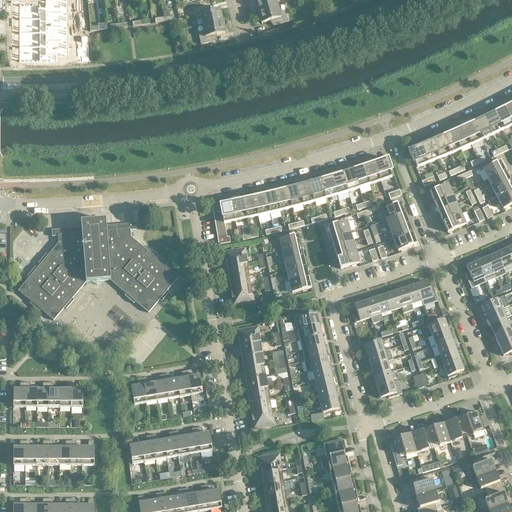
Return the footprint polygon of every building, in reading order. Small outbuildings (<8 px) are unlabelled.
[(40,6),(18,6),(18,63),(57,63),(57,57),(67,57),(66,0),(44,0),(45,7),(40,7),(40,6)] [(254,5),(256,13),(277,6),(274,0),(255,0),(254,0),(255,5),(254,5)] [(201,19),(202,26),(222,22),(221,19),(223,19),(221,14),(220,14),(219,10),(207,12),(205,6),(193,9),(195,20),(201,19)] [(279,13),(277,6),(256,13),(259,20),(260,20),(261,24),(273,20),(275,26),(287,22),(284,11),(279,13)] [(222,24),(222,22),(202,26),(204,33),(198,34),(200,45),(213,42),(212,36),(224,34),(223,29),(225,29),(224,24),(222,24)] [(76,39),(77,57),(81,57),(81,62),(89,62),(87,38),(76,39)] [(511,126),(511,124),(504,109),(501,110),(500,110),(499,110),(498,110),(496,111),(495,111),(493,112),(502,131),(511,126)] [(502,131),(493,112),(491,113),(490,114),(489,115),(487,116),(486,117),(487,117),(483,119),(492,136),(502,131)] [(492,136),(483,119),(480,120),(478,120),(476,121),(474,121),(472,122),(481,141),(492,136)] [(481,141),(472,122),(469,124),(467,125),(466,126),(466,127),(463,128),(471,146),(481,141)] [(471,146),(463,128),(459,130),(459,129),(458,129),(456,130),(455,130),(453,130),(451,131),(460,151),(471,146)] [(460,151),(451,131),(449,132),(448,133),(446,135),(445,135),(445,136),(442,138),(449,155),(460,151)] [(449,155),(442,138),(438,139),(438,138),(437,138),(434,139),(432,139),(430,140),(439,160),(449,155)] [(439,160),(430,140),(428,141),(427,142),(425,143),(424,144),(424,145),(421,146),(428,164),(439,160)] [(428,164),(421,146),(417,148),(417,147),(415,147),(414,147),(412,148),(411,148),(409,149),(410,151),(408,152),(413,163),(414,162),(417,169),(428,164)] [(506,146),(498,150),(500,154),(508,151),(506,146)] [(500,154),(498,150),(491,154),(493,158),(500,154)] [(485,156),(477,160),(479,164),(487,161),(485,156)] [(378,163),(374,164),(381,182),(392,178),(385,158),(384,158),(382,159),(381,160),(380,160),(377,162),(378,163)] [(479,164),(477,160),(469,163),(471,168),(479,164)] [(482,171),(487,181),(505,171),(500,161),(482,171)] [(381,182),(374,164),(371,165),(371,164),(369,164),(366,165),(365,165),(363,166),(370,186),(381,182)] [(370,186),(363,166),(362,166),(360,167),(357,168),(356,169),(356,170),(353,171),(359,189),(370,186)] [(359,189),(353,171),(349,172),(349,171),(348,171),(345,172),(343,172),(341,173),(348,193),(359,189)] [(510,181),(505,171),(487,181),(492,190),(510,181)] [(348,193),(341,173),(339,173),(338,174),(337,175),(335,175),(334,176),(334,177),(331,178),(337,196),(348,193)] [(337,196),(331,178),(328,179),(327,178),(326,178),(324,178),(323,178),(321,179),(319,179),(325,200),(337,196)] [(433,178),(421,182),(424,188),(435,183),(433,178)] [(325,200),(319,179),(317,180),(316,181),(315,181),(313,182),(312,183),(309,184),(314,203),(325,200)] [(511,191),(511,184),(510,181),(492,190),(497,200),(511,191)] [(314,203),(309,184),(305,185),(304,185),(301,185),(299,185),(297,185),(303,206),(314,203)] [(303,206),(297,185),(295,186),(294,187),(293,187),(291,188),(290,189),(287,190),(292,209),(303,206)] [(429,193),(434,203),(452,195),(447,185),(429,193)] [(292,209),(287,190),(283,191),(283,190),(282,190),(279,191),(277,191),(275,191),(280,212),(292,209)] [(401,196),(399,190),(388,195),(390,200),(401,196)] [(280,212),(275,191),(273,192),(272,192),(269,193),(268,194),(268,195),(265,196),(269,214),(280,212)] [(511,204),(511,191),(497,200),(503,210),(511,204)] [(456,205),(452,195),(434,203),(438,213),(456,205)] [(258,217),(253,196),(251,197),(250,197),(248,198),(247,199),(246,199),(246,200),(242,201),(246,220),(258,217)] [(255,196),(253,196),(258,217),(269,214),(265,196),(261,197),(261,196),(260,196),(257,196),(255,196)] [(235,222),(231,201),(229,202),(227,202),(226,203),(225,203),(223,204),(224,205),(220,205),(220,207),(223,224),(224,224),(235,222)] [(233,201),(231,201),(235,222),(246,220),(242,201),(239,202),(239,201),(237,201),(234,201),(233,201)] [(382,210),(386,221),(405,214),(401,203),(382,210)] [(461,215),(456,205),(438,213),(443,223),(461,215)] [(223,224),(220,207),(212,208),(217,240),(227,238),(224,224),(223,224)] [(487,207),(482,209),(487,220),(492,217),(487,207)] [(484,221),(479,210),(474,213),(479,223),(484,221)] [(408,224),(405,214),(386,221),(390,231),(408,224)] [(465,225),(461,215),(443,223),(447,233),(465,225)] [(106,226),(106,220),(80,222),(80,228),(51,231),(52,237),(58,237),(58,243),(48,256),(46,255),(38,264),(40,265),(37,269),(35,267),(27,277),(29,278),(18,291),(31,302),(29,304),(38,312),(40,310),(53,321),(64,308),(66,310),(74,300),(72,299),(86,283),(110,281),(126,294),(125,296),(134,304),(135,302),(148,313),(159,300),(161,302),(169,293),(167,291),(178,278),(165,267),(167,265),(158,257),(156,259),(152,256),(154,254),(145,246),(143,248),(130,237),(130,231),(136,230),(135,224),(106,226)] [(327,227),(330,238),(350,232),(346,222),(327,227)] [(412,234),(408,224),(390,231),(394,241),(412,234)] [(353,243),(350,232),(330,238),(334,248),(353,243)] [(416,244),(412,234),(394,241),(398,251),(416,244)] [(278,240),(281,251),(301,246),(298,235),(278,240)] [(356,253),(353,243),(334,248),(337,259),(356,253)] [(303,257),(301,246),(281,251),(284,262),(303,257)] [(383,247),(377,249),(381,260),(386,258),(383,247)] [(224,254),(226,269),(247,265),(244,250),(224,254)] [(378,261),(374,250),(368,252),(372,263),(378,261)] [(511,265),(511,263),(506,250),(496,254),(503,270),(511,265)] [(359,264),(356,253),(337,259),(340,270),(359,264)] [(505,275),(503,270),(496,254),(486,259),(495,279),(505,275)] [(306,267),(303,257),(284,262),(286,272),(306,267)] [(495,279),(486,259),(476,263),(485,283),(495,279)] [(485,283),(476,263),(466,268),(468,272),(464,274),(471,290),(485,283)] [(248,277),(247,265),(226,269),(228,280),(248,277)] [(308,278),(306,267),(286,272),(289,283),(308,278)] [(250,288),(248,277),(228,280),(230,291),(250,288)] [(311,289),(308,278),(289,283),(291,294),(311,289)] [(427,282),(416,286),(421,302),(423,307),(437,302),(438,302),(432,285),(428,287),(427,282)] [(421,302),(416,286),(406,289),(411,305),(421,302)] [(253,303),(250,288),(230,291),(232,306),(253,303)] [(411,305),(406,289),(396,292),(401,309),(403,314),(413,311),(411,305)] [(401,309),(396,292),(385,296),(391,312),(401,309)] [(391,312),(385,296),(375,299),(380,315),(391,312)] [(380,315),(375,299),(365,302),(370,319),(380,315)] [(481,307),(485,317),(501,310),(496,300),(481,307)] [(370,319),(365,302),(354,306),(356,313),(352,315),(355,323),(370,319)] [(505,320),(501,310),(485,317),(490,327),(505,320)] [(299,318),(302,329),(318,325),(316,314),(299,318)] [(448,331),(444,320),(428,326),(432,337),(448,331)] [(510,330),(505,320),(490,327),(494,337),(510,330)] [(321,336),(318,325),(302,329),(298,330),(300,341),(321,336)] [(511,328),(510,330),(494,337),(498,347),(511,340),(511,328)] [(237,332),(239,347),(260,344),(257,329),(237,332)] [(452,341),(448,331),(432,337),(435,347),(452,341)] [(324,346),(321,336),(300,341),(303,351),(324,346)] [(511,355),(511,340),(498,347),(503,357),(510,354),(511,356),(511,355)] [(384,352),(380,341),(364,346),(367,357),(384,352)] [(455,351),(452,341),(435,347),(439,357),(455,351)] [(261,355),(260,344),(239,347),(241,358),(261,355)] [(326,357),(324,346),(303,351),(305,362),(326,357)] [(389,350),(384,352),(367,357),(370,367),(387,362),(392,361),(389,350)] [(459,361),(455,351),(439,357),(434,359),(438,369),(443,367),(459,361)] [(263,366),(261,355),(241,358),(243,370),(263,366)] [(329,367),(326,357),(305,362),(304,362),(306,373),(312,371),(329,367)] [(463,371),(459,361),(443,367),(448,380),(457,376),(456,374),(463,371)] [(390,373),(387,362),(370,367),(373,378),(390,373)] [(265,377),(263,366),(243,370),(245,381),(265,377)] [(331,378),(329,367),(312,371),(314,382),(331,378)] [(191,371),(186,372),(190,396),(202,394),(199,377),(193,378),(191,371)] [(190,396),(186,372),(181,373),(181,380),(176,381),(179,398),(190,396)] [(393,383),(390,373),(373,378),(376,388),(393,383)] [(424,374),(418,376),(422,388),(428,386),(424,374)] [(169,375),(164,376),(168,400),(179,398),(176,381),(171,381),(169,375)] [(168,400),(164,376),(159,376),(159,383),(154,384),(157,402),(168,400)] [(422,388),(418,376),(413,378),(417,390),(422,388)] [(267,389),(265,377),(245,381),(247,392),(267,389)] [(146,378),(141,379),(145,404),(157,402),(154,384),(149,385),(146,378)] [(334,388),(331,378),(314,382),(317,392),(334,388)] [(145,404),(141,379),(136,380),(136,387),(131,388),(134,406),(145,404)] [(397,382),(393,383),(376,388),(380,399),(387,397),(388,399),(401,395),(397,382)] [(19,390),(13,390),(13,408),(25,408),(25,383),(20,383),(19,390)] [(30,383),(25,383),(25,408),(36,408),(36,390),(31,390),(30,383)] [(41,390),(36,390),(36,408),(48,408),(48,383),(43,384),(41,390)] [(53,383),(48,383),(48,408),(59,408),(59,390),(54,391),(53,383)] [(64,390),(59,390),(59,408),(70,409),(70,383),(65,384),(64,390)] [(75,384),(70,383),(70,409),(82,409),(82,391),(77,391),(75,384)] [(336,399),(334,388),(317,392),(319,403),(336,399)] [(269,400),(267,389),(247,392),(249,403),(269,400)] [(339,410),(336,399),(319,403),(322,414),(339,410)] [(271,411),(269,400),(249,403),(251,414),(271,411)] [(273,426),(271,411),(251,414),(253,430),(273,426)] [(466,415),(460,417),(466,434),(471,432),(472,436),(484,432),(477,413),(467,416),(466,415)] [(466,434),(460,417),(453,419),(454,421),(444,424),(450,443),(461,440),(460,436),(466,434)] [(450,443),(444,424),(433,427),(433,426),(427,427),(432,445),(438,443),(439,447),(450,443)] [(432,445),(427,427),(420,429),(421,431),(410,434),(416,454),(428,450),(426,446),(432,445)] [(201,428),(196,429),(200,454),(212,452),(209,434),(203,435),(201,428)] [(200,454),(196,429),(191,430),(191,437),(186,438),(189,456),(200,454)] [(178,432),(173,433),(177,457),(189,456),(186,438),(181,439),(178,432)] [(177,457),(173,433),(168,434),(168,441),(163,442),(166,459),(177,457)] [(416,454),(410,434),(400,437),(400,436),(393,438),(398,455),(404,453),(405,457),(416,454)] [(155,461),(151,436),(146,437),(146,444),(141,445),(144,463),(155,461)] [(156,436),(151,436),(155,461),(166,459),(163,442),(158,442),(156,436)] [(133,439),(128,440),(132,465),(144,463),(141,445),(136,446),(133,439)] [(19,448),(13,448),(13,466),(25,466),(25,441),(20,441),(19,448)] [(30,441),(25,441),(25,466),(36,466),(36,448),(31,448),(30,441)] [(41,448),(36,448),(36,466),(48,466),(48,441),(42,441),(41,448)] [(53,442),(48,441),(48,466),(59,467),(59,449),(54,448),(53,442)] [(323,446),(326,458),(343,454),(342,448),(345,447),(343,441),(323,446)] [(64,449),(59,449),(59,467),(70,467),(70,442),(65,442),(64,449)] [(75,442),(70,442),(70,467),(82,467),(82,449),(76,449),(75,442)] [(87,449),(82,449),(82,467),(94,467),(94,442),(88,442),(87,449)] [(485,447),(473,451),(475,457),(487,452),(485,447)] [(345,460),(343,454),(326,458),(320,460),(323,472),(329,470),(349,466),(348,459),(345,460)] [(284,455),(278,456),(258,459),(261,474),(281,471),(287,470),(284,455)] [(493,461),(490,455),(473,461),(475,466),(471,468),(476,479),(495,472),(491,462),(493,461)] [(438,463),(421,468),(422,474),(439,469),(438,463)] [(351,472),(349,466),(329,470),(332,483),(349,478),(348,473),(351,472)] [(458,467),(452,469),(454,475),(460,473),(458,467)] [(283,482),(281,471),(261,474),(262,486),(283,482)] [(499,482),(495,472),(476,479),(480,490),(484,488),(486,494),(503,487),(500,481),(499,482)] [(428,482),(426,476),(409,481),(411,488),(412,487),(416,498),(435,492),(432,481),(428,482)] [(351,484),(349,478),(332,483),(335,495),(355,490),(354,484),(351,484)] [(285,493),(283,482),(262,486),(264,497),(285,493)] [(210,485),(205,486),(210,511),(221,509),(218,491),(213,492),(210,485)] [(202,511),(210,511),(205,486),(200,487),(200,494),(195,495),(198,511),(202,511)] [(505,494),(503,487),(486,494),(488,499),(484,501),(488,511),(507,504),(503,494),(505,494)] [(188,489),(183,490),(186,511),(198,511),(195,495),(190,496),(188,489)] [(186,511),(183,490),(178,491),(178,498),(173,499),(175,511),(186,511)] [(357,496),(355,490),(335,495),(338,507),(355,503),(354,497),(357,496)] [(439,503),(435,492),(416,498),(419,508),(417,509),(417,511),(428,511),(436,510),(434,504),(439,503)] [(165,493),(160,494),(163,511),(175,511),(173,499),(168,500),(165,493)] [(286,505),(285,493),(264,497),(266,508),(286,505)] [(163,511),(160,494),(155,495),(156,502),(150,503),(151,511),(163,511)] [(143,497),(137,498),(139,511),(151,511),(150,503),(145,503),(143,497)] [(19,506),(13,506),(12,511),(24,511),(25,499),(20,499),(19,506)] [(30,499),(25,499),(24,511),(36,511),(36,506),(31,506),(30,499)] [(41,506),(36,506),(36,511),(47,511),(48,499),(42,499),(41,506)] [(53,499),(48,499),(47,511),(58,511),(59,506),(54,506),(53,499)] [(64,507),(59,506),(58,511),(70,511),(70,500),(65,499),(64,507)] [(75,500),(70,500),(70,511),(81,511),(82,507),(76,507),(75,500)] [(87,507),(82,507),(81,511),(93,511),(94,500),(88,500),(87,507)] [(357,509),(355,503),(338,507),(338,511),(360,511),(359,508),(357,509)]
